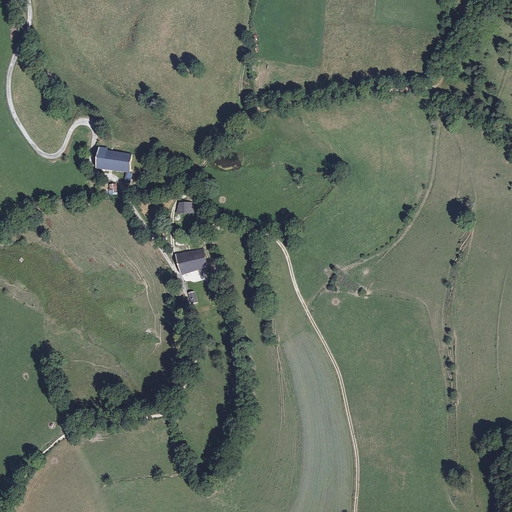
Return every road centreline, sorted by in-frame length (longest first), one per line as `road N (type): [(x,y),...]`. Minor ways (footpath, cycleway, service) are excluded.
road 1 (track): [(177,273),(171,216),(186,192),(221,228),(267,234),(282,246),(342,381),(357,454),(356,511)]
road 2 (residential): [(28,0),(30,19),(8,86),(18,123),(46,156),(61,151),(76,122),(89,123),(93,169),(116,179),(177,273)]
road 3 (track): [(177,273),(203,354),(187,391),(158,416),(100,422),(62,437),(27,474),(8,511)]
road 4 (track): [(123,189),(153,168),(191,175),(259,110)]
